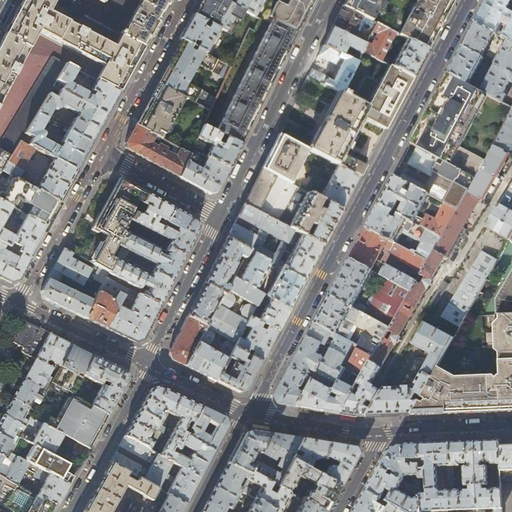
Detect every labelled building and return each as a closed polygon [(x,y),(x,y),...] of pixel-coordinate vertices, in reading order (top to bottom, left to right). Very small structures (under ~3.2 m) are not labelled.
[(96,80),(119,92),(130,73),(144,47),(120,34),(114,47),(48,11),(53,0),(22,0),(20,5),(1,41),(0,43),(0,101),(37,30),(103,65),(95,79),(96,80)] [(169,0),(140,0),(123,32),(121,31),(120,34),(144,47),(169,0)] [(225,0),(224,0),(204,0),(202,4),(196,15),(195,16),(219,29),(225,33),(219,43),(217,47),(214,52),(212,57),(230,67),(248,28),(252,31),(259,19),(254,17),(234,5),(225,0)] [(262,0),(236,0),(234,5),(254,17),(262,0)] [(312,1),(308,0),(269,0),(262,13),(272,19),(297,32),(304,16),(312,1)] [(448,10),(453,0),(345,0),(342,6),(362,17),(365,18),(376,23),(394,33),(406,39),(427,50),(430,44),(448,10)] [(487,0),(484,6),(475,23),(494,34),(497,35),(502,38),(505,40),(511,43),(511,12),(507,10),(511,0),(487,0)] [(106,4),(97,21),(102,24),(111,7),(106,4)] [(362,17),(342,6),(337,17),(332,28),(352,38),(362,17)] [(219,29),(195,16),(193,15),(185,29),(180,39),(182,40),(204,52),(206,53),(219,29)] [(376,23),(365,18),(360,27),(371,33),(376,23)] [(290,44),(297,32),(272,19),(215,131),(221,134),(226,137),(240,144),(251,122),(290,44)] [(376,23),(371,33),(370,34),(365,44),(362,52),(386,64),(389,59),(382,56),(394,33),(376,23)] [(482,58),(494,34),(475,23),(469,34),(462,47),(482,58)] [(106,32),(114,36),(116,32),(108,28),(106,32)] [(352,38),(332,28),(326,38),(323,45),(356,63),(359,56),(345,49),(347,45),(361,52),(362,52),(365,44),(354,39),(352,38)] [(358,32),(354,39),(365,44),(370,34),(368,33),(366,36),(358,32)] [(417,68),(427,50),(406,39),(391,67),(412,78),(417,68)] [(180,96),(204,52),(182,40),(181,41),(169,63),(158,84),(180,96)] [(511,43),(505,40),(493,64),(494,65),(511,74),(511,43)] [(341,94),(356,63),(323,45),(316,60),(319,62),(320,61),(324,62),(325,61),(335,66),(338,70),(331,84),(325,81),(327,77),(311,69),(307,76),(341,94)] [(483,59),(482,58),(462,47),(453,64),(448,74),(469,85),(483,59)] [(53,87),(66,63),(67,63),(53,56),(0,143),(0,149),(11,156),(20,141),(25,134),(37,114),(48,95),(53,87)] [(78,69),(66,63),(53,87),(59,91),(105,118),(113,103),(119,92),(96,80),(89,93),(70,83),(78,69)] [(511,84),(511,74),(494,65),(480,91),(485,94),(502,103),(506,96),(503,94),(509,82),(511,84)] [(405,90),(412,78),(391,67),(389,66),(367,107),(341,94),(307,76),(303,84),(300,90),(331,106),(315,135),(286,119),(278,134),(326,159),(337,165),(359,177),(365,167),(340,155),(360,117),(384,130),(386,126),(405,90)] [(194,104),(209,112),(227,74),(212,67),(194,104)] [(480,91),(469,85),(448,74),(442,85),(430,108),(416,133),(411,144),(474,178),(484,161),(457,146),(485,94),(480,91)] [(180,96),(158,84),(145,107),(135,124),(162,140),(184,98),(180,96)] [(511,84),(511,108),(489,153),(484,161),(474,178),(456,210),(441,238),(427,261),(410,292),(389,329),(382,341),(373,357),(357,386),(356,387),(360,389),(356,396),(353,394),(341,414),(357,417),(359,417),(367,417),(382,393),(370,385),(394,345),(395,345),(400,338),(399,337),(426,289),(427,290),(432,281),(431,280),(444,256),(449,259),(465,229),(462,227),(478,198),(481,201),(508,151),(511,153),(511,165),(511,168),(511,84)] [(55,99),(48,95),(37,114),(50,121),(51,118),(49,117),(53,108),(56,110),(57,110),(58,110),(59,109),(60,108),(60,107),(61,105),(74,112),(75,113),(76,113),(77,113),(78,116),(76,119),(74,119),(69,128),(65,126),(64,129),(91,144),(97,132),(105,118),(59,91),(55,99)] [(48,124),(50,121),(37,114),(25,134),(32,137),(28,145),(32,147),(52,158),(76,171),(82,160),(91,144),(64,129),(62,132),(65,134),(61,142),(63,144),(61,147),(59,148),(42,139),(43,136),(44,136),(44,135),(44,134),(44,133),(43,132),(42,132),(40,131),(45,123),(48,124)] [(162,140),(135,124),(130,133),(125,143),(126,148),(160,167),(179,177),(189,155),(162,140)] [(218,140),(221,134),(215,131),(203,125),(191,150),(228,168),(233,159),(240,144),(226,137),(222,145),(219,144),(221,142),(218,140)] [(326,159),(278,134),(273,145),(261,168),(275,175),(308,193),(326,159)] [(28,145),(20,141),(11,156),(2,171),(15,178),(18,180),(26,165),(22,162),(32,147),(28,145)] [(456,210),(474,178),(411,144),(401,161),(431,177),(425,186),(403,175),(401,180),(428,194),(443,203),(456,210)] [(0,174),(2,171),(11,156),(0,149),(0,174)] [(191,150),(189,155),(179,177),(197,187),(209,194),(216,192),(221,183),(228,168),(191,150)] [(66,189),(76,171),(52,158),(36,190),(58,202),(66,189)] [(348,197),(359,177),(337,165),(319,199),(321,200),(326,203),(341,211),(348,197)] [(275,175),(261,168),(259,173),(251,189),(243,204),(257,211),(275,175)] [(319,199),(308,193),(275,175),(257,211),(293,230),(323,246),(330,232),(341,211),(326,203),(322,212),(316,209),(321,200),(319,199)] [(412,223),(428,194),(401,180),(393,176),(385,192),(378,205),(394,213),(399,204),(401,205),(402,203),(404,204),(398,216),(412,223)] [(2,202),(12,207),(15,201),(36,213),(34,219),(45,226),(58,202),(36,190),(18,180),(15,178),(2,202)] [(136,214),(141,204),(146,193),(137,189),(128,183),(127,185),(120,181),(82,250),(70,243),(66,250),(107,273),(117,254),(125,236),(132,222),(136,214)] [(511,233),(511,181),(485,226),(509,240),(511,233)] [(146,193),(141,204),(145,207),(141,216),(136,214),(132,222),(159,235),(163,228),(155,224),(158,218),(166,223),(173,209),(161,202),(146,193)] [(0,228),(12,207),(2,202),(0,200),(0,241),(10,248),(17,251),(28,257),(36,244),(45,226),(34,219),(22,213),(21,216),(21,219),(24,220),(15,237),(0,228)] [(441,238),(456,210),(443,203),(435,219),(426,215),(420,227),(441,238)] [(257,211),(243,204),(240,211),(237,217),(259,229),(250,246),(250,247),(248,250),(249,251),(254,253),(271,263),(275,265),(278,259),(287,242),(293,230),(257,211)] [(398,216),(394,213),(378,205),(370,220),(366,228),(393,243),(400,229),(420,239),(420,243),(414,254),(427,261),(441,238),(420,227),(412,223),(398,216)] [(173,209),(166,223),(172,226),(169,230),(167,229),(168,227),(165,225),(163,228),(159,235),(170,240),(167,247),(184,256),(191,241),(198,228),(196,221),(189,217),(173,209)] [(259,229),(237,217),(229,233),(226,238),(248,250),(250,247),(250,246),(259,229)] [(366,228),(356,247),(349,259),(372,271),(386,278),(410,292),(427,261),(414,254),(393,243),(366,228)] [(312,265),(323,246),(293,230),(287,242),(295,246),(286,263),(278,259),(275,265),(276,266),(304,281),(312,265)] [(496,305),(496,314),(511,314),(511,233),(509,240),(508,240),(511,242),(511,269),(506,281),(508,283),(507,286),(504,284),(497,298),(499,299),(496,305)] [(125,236),(117,254),(125,258),(128,252),(156,266),(153,272),(172,281),(175,275),(184,256),(167,247),(163,254),(166,255),(164,258),(157,254),(159,250),(128,235),(127,236),(125,236)] [(248,250),(226,238),(213,264),(203,284),(225,295),(228,288),(224,285),(228,277),(229,277),(229,276),(231,276),(234,270),(233,269),(235,265),(234,265),(239,256),(244,259),(249,251),(248,250)] [(7,253),(10,248),(0,241),(0,277),(11,283),(18,280),(22,274),(30,258),(28,257),(17,251),(15,255),(13,254),(12,256),(7,253)] [(107,273),(66,250),(64,249),(58,259),(43,287),(41,291),(43,298),(64,308),(85,319),(94,301),(57,284),(62,275),(83,285),(86,279),(92,281),(93,279),(102,284),(105,278),(107,273)] [(465,319),(499,257),(495,256),(494,258),(483,251),(442,317),(460,326),(465,319)] [(255,291),(271,263),(254,253),(238,282),(255,291)] [(125,258),(117,254),(107,273),(140,289),(142,285),(150,288),(148,291),(146,289),(142,297),(159,305),(166,293),(172,281),(153,272),(150,278),(122,264),(125,258)] [(355,303),(372,271),(349,259),(338,280),(330,295),(353,308),(389,329),(410,292),(386,278),(376,296),(373,294),(366,307),(360,304),(359,305),(355,303)] [(294,299),(304,281),(276,266),(273,271),(279,274),(266,298),(269,299),(288,310),(294,299)] [(142,297),(105,278),(102,284),(94,301),(85,319),(104,328),(135,342),(142,340),(148,327),(159,305),(142,297)] [(210,321),(207,326),(202,336),(197,344),(184,366),(200,374),(215,381),(223,368),(228,357),(233,348),(238,339),(245,326),(250,317),(257,304),(262,295),(255,291),(238,282),(233,279),(228,288),(225,295),(222,299),(210,321)] [(429,301),(435,306),(449,284),(442,280),(429,301)] [(225,295),(203,284),(194,303),(187,316),(207,326),(210,321),(207,320),(207,319),(206,318),(209,312),(214,303),(214,302),(217,297),(218,297),(222,299),(225,295)] [(346,320),(353,308),(330,295),(323,309),(315,323),(353,343),(358,346),(357,348),(373,357),(382,341),(346,320)] [(282,323),(288,310),(269,299),(258,321),(277,332),(282,323)] [(262,306),(257,304),(250,317),(256,320),(262,306)] [(455,378),(437,368),(411,415),(439,414),(453,413),(511,410),(511,314),(496,314),(496,322),(493,325),(494,350),(498,353),(499,376),(498,376),(495,379),(493,376),(455,378)] [(207,326),(187,316),(177,336),(169,353),(171,360),(177,363),(184,366),(197,344),(193,342),(199,331),(200,332),(198,335),(202,336),(207,326)] [(258,321),(256,320),(250,317),(245,326),(250,329),(243,342),(238,339),(233,348),(261,362),(268,349),(277,332),(258,321)] [(385,388),(382,393),(367,417),(395,416),(411,415),(437,368),(454,338),(438,329),(440,327),(436,325),(435,327),(426,322),(412,343),(432,354),(415,384),(406,384),(406,387),(385,388)] [(37,355),(35,359),(53,369),(57,371),(59,366),(70,344),(61,340),(24,323),(12,342),(19,346),(16,349),(23,353),(25,349),(27,351),(28,350),(37,355)] [(312,329),(308,337),(322,344),(325,346),(330,337),(334,339),(335,341),(331,349),(346,357),(353,343),(315,323),(312,329)] [(316,355),(322,344),(308,337),(300,352),(291,367),(308,376),(311,370),(333,382),(329,389),(313,380),(311,382),(306,393),(298,407),(313,410),(324,412),(340,381),(346,369),(341,367),(346,357),(331,349),(325,359),(316,355)] [(76,347),(70,344),(59,366),(62,368),(56,378),(76,388),(93,355),(76,347)] [(261,362),(233,348),(228,357),(234,361),(228,371),(223,368),(215,381),(230,388),(239,392),(246,390),(252,379),(261,362)] [(357,386),(373,357),(357,348),(351,359),(350,362),(357,366),(353,373),(354,375),(353,374),(349,381),(357,386)] [(91,407),(107,416),(122,389),(128,378),(126,371),(111,364),(93,355),(83,376),(97,384),(102,386),(91,407)] [(53,369),(35,359),(24,379),(40,388),(42,389),(46,382),(50,384),(53,378),(49,376),(53,369)] [(308,376),(291,367),(283,382),(276,397),(279,404),(293,406),(298,407),(306,393),(299,390),(302,388),(308,376)] [(37,394),(40,388),(24,379),(13,399),(29,408),(33,401),(39,404),(42,397),(37,394)] [(355,389),(340,381),(324,412),(328,412),(341,414),(353,394),(355,389)] [(145,398),(139,410),(160,422),(162,423),(168,413),(170,414),(178,396),(166,390),(158,387),(151,389),(145,398)] [(180,397),(178,396),(170,414),(179,419),(159,456),(171,462),(175,456),(169,453),(172,448),(177,451),(181,444),(185,436),(186,434),(181,431),(187,420),(192,423),(201,407),(180,397)] [(30,408),(29,408),(13,399),(4,415),(25,427),(28,423),(28,422),(23,420),(30,408)] [(98,433),(107,416),(76,400),(59,433),(63,435),(90,449),(98,433)] [(213,413),(201,407),(192,423),(189,429),(191,434),(189,434),(187,437),(213,452),(227,426),(225,418),(222,417),(213,413)] [(154,434),(160,422),(139,410),(133,422),(124,436),(148,449),(151,442),(146,439),(150,432),(154,434)] [(22,433),(25,427),(4,415),(0,421),(0,434),(11,440),(17,430),(22,433)] [(31,418),(28,422),(28,423),(35,427),(36,425),(41,427),(33,441),(22,434),(20,438),(35,446),(48,453),(52,455),(63,435),(59,433),(31,418)] [(261,453),(271,433),(250,429),(243,433),(236,446),(227,463),(250,475),(251,472),(254,467),(249,464),(254,455),(259,457),(261,453)] [(303,438),(271,433),(261,453),(275,461),(277,456),(280,458),(276,466),(282,469),(279,475),(256,462),(254,467),(251,472),(271,483),(277,487),(292,459),(303,438)] [(17,443),(11,440),(0,434),(0,455),(8,459),(11,453),(13,450),(16,444),(17,443)] [(159,456),(148,449),(124,436),(121,442),(119,446),(145,461),(152,464),(148,471),(141,468),(141,467),(115,453),(110,463),(157,489),(164,478),(172,483),(166,494),(185,505),(194,486),(199,478),(181,468),(174,479),(166,475),(172,463),(171,462),(159,456)] [(187,437),(185,436),(181,444),(194,452),(189,462),(175,454),(175,456),(171,462),(172,463),(181,468),(199,478),(204,469),(213,452),(187,437)] [(358,454),(355,447),(321,441),(303,438),(292,459),(340,486),(350,468),(358,454)] [(511,511),(511,440),(499,441),(501,479),(511,479),(511,511)] [(477,510),(502,509),(501,479),(499,441),(486,442),(474,442),(477,510)] [(451,491),(452,511),(477,510),(474,442),(462,443),(449,443),(451,477),(451,491)] [(436,444),(418,444),(419,460),(424,460),(424,462),(419,462),(419,479),(425,479),(426,491),(427,491),(427,496),(420,496),(421,511),(452,511),(451,491),(441,492),(438,489),(437,467),(446,467),(447,477),(451,477),(449,443),(436,444)] [(419,462),(419,460),(418,444),(398,445),(387,452),(384,459),(379,467),(389,473),(390,471),(394,473),(393,475),(404,481),(406,476),(413,476),(413,486),(420,490),(419,479),(419,462)] [(52,455),(48,453),(35,446),(26,462),(39,469),(69,485),(72,479),(73,477),(64,472),(69,464),(52,455)] [(0,475),(6,479),(18,457),(11,453),(8,459),(0,455),(0,475)] [(69,485),(39,469),(26,462),(18,457),(6,479),(16,485),(17,485),(25,469),(45,480),(37,496),(57,507),(62,497),(69,485)] [(325,511),(333,499),(340,486),(292,459),(277,487),(278,487),(287,492),(298,472),(301,473),(300,476),(312,483),(312,486),(314,487),(311,492),(308,490),(303,497),(303,496),(302,497),(299,495),(298,498),(302,500),(323,511),(325,511)] [(151,501),(157,489),(110,463),(102,477),(82,511),(110,511),(124,486),(142,495),(141,496),(151,501)] [(250,475),(227,463),(214,487),(201,511),(203,511),(223,511),(226,508),(230,511),(241,491),(243,487),(240,485),(239,488),(237,486),(242,476),(247,479),(250,475)] [(366,490),(381,499),(386,490),(392,493),(387,502),(391,504),(404,511),(420,511),(421,511),(420,496),(420,490),(413,486),(404,481),(393,475),(389,473),(379,467),(370,483),(366,490)] [(271,483),(251,472),(250,475),(247,479),(243,487),(241,491),(248,495),(251,490),(247,487),(250,481),(261,487),(255,498),(276,510),(279,511),(290,493),(287,492),(278,487),(274,494),(267,491),(271,483)] [(16,485),(6,479),(0,475),(0,504),(4,507),(16,485)] [(22,488),(17,485),(16,485),(4,507),(13,511),(53,511),(57,507),(37,496),(33,494),(22,488)] [(166,494),(157,489),(151,501),(150,502),(145,511),(146,511),(180,511),(185,505),(166,494)] [(393,511),(379,504),(381,499),(366,490),(356,508),(354,511),(393,511)] [(274,511),(276,510),(255,498),(247,511),(274,511)] [(323,511),(302,500),(295,511),(323,511)] [(144,511),(145,511),(150,502),(147,501),(143,508),(132,502),(127,511),(144,511)]
